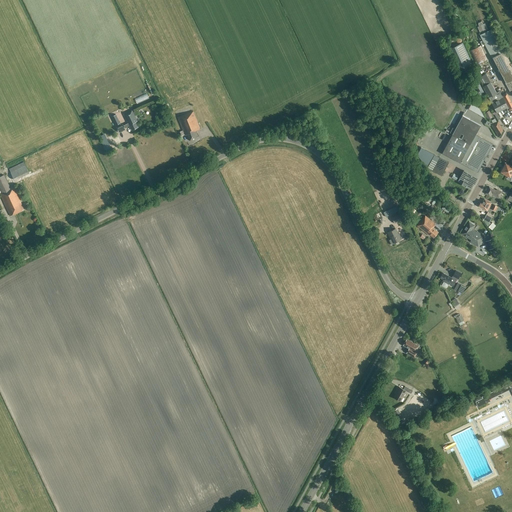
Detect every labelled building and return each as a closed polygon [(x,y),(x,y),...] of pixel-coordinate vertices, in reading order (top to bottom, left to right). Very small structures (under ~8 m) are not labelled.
[(511,76),(500,54),(504,52),(492,28),(486,31),(483,24),(477,27),(481,34),(480,35),(492,58),(493,57),(506,83),(511,94),(511,93),(511,76)] [(462,43),(449,49),(460,74),(474,67),(462,43)] [(487,59),(480,46),(469,51),(475,64),(487,59)] [(496,92),(490,82),(486,74),(478,78),(497,113),(508,107),(499,91),(496,92)] [(509,108),(511,106),(511,103),(506,93),(502,95),(509,108)] [(215,111),(212,102),(206,104),(208,113),(215,111)] [(137,121),(132,110),(124,114),(128,123),(123,125),(123,124),(116,127),(119,132),(125,129),(125,128),(130,126),(132,130),(138,127),(136,122),(137,121)] [(198,137),(196,131),(200,129),(193,111),(178,117),(185,135),(187,134),(189,140),(198,137)] [(120,123),(116,115),(111,117),(115,126),(120,123)] [(477,172),(493,144),(475,135),(480,125),(462,115),(442,153),(460,163),(477,172)] [(499,137),(503,130),(498,121),(497,122),(493,124),(492,125),(499,137)] [(441,175),(448,162),(434,154),(427,168),(441,175)] [(29,173),(24,162),(9,169),(15,180),(29,173)] [(511,167),(506,164),(501,171),(509,176),(511,177),(511,167)] [(464,170),(460,178),(458,181),(462,184),(469,188),(470,188),(473,183),(474,183),(477,178),(464,170)] [(0,194),(10,216),(24,209),(13,187),(10,188),(4,175),(0,176),(0,189),(1,193),(0,193),(0,194)] [(489,187),(485,193),(491,196),(492,194),(499,198),(502,192),(496,189),(496,190),(489,187)] [(495,210),(498,206),(492,203),(491,205),(490,204),(491,202),(484,199),(482,203),(481,202),(479,206),(488,211),(490,207),(495,210)] [(391,218),(394,224),(404,219),(407,226),(411,225),(405,212),(401,214),(401,213),(391,218)] [(428,234),(433,238),(438,232),(433,228),(436,224),(425,215),(417,226),(428,234)] [(461,233),(471,240),(470,241),(478,246),(484,236),(477,232),(476,232),(472,229),(474,225),(469,221),(461,233)] [(395,243),(395,242),(401,239),(402,239),(399,233),(398,233),(396,228),(388,232),(389,236),(390,236),(392,239),(389,240),(391,245),(395,243)] [(442,272),(439,278),(443,280),(442,281),(444,282),(442,285),(446,288),(448,284),(449,284),(453,286),(455,282),(454,282),(453,281),(455,277),(456,278),(458,279),(461,273),(456,270),(453,276),(452,278),(442,272)] [(453,301),(457,305),(463,299),(460,295),(453,301)] [(419,346),(406,339),(403,345),(409,348),(406,353),(414,358),(417,353),(415,352),(419,346)] [(511,386),(511,388),(509,384),(482,397),(483,398),(476,402),(479,407),(491,401),(490,399),(511,389),(511,390),(511,386)] [(403,389),(399,387),(396,391),(397,391),(393,397),(401,401),(406,391),(411,393),(413,390),(405,386),(403,389)] [(393,411),(398,421),(402,418),(397,408),(393,411)] [(495,489),(499,497),(506,494),(503,486),(495,489)]
